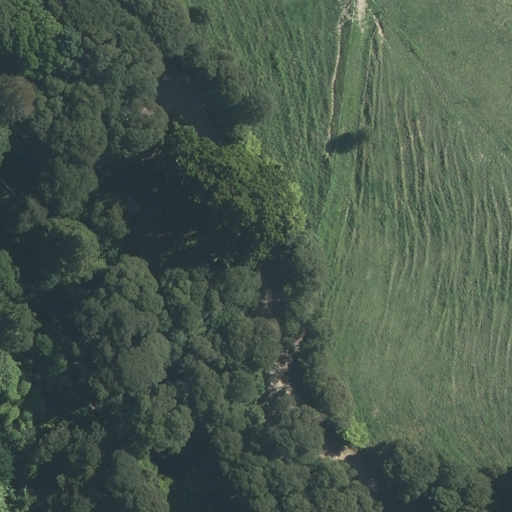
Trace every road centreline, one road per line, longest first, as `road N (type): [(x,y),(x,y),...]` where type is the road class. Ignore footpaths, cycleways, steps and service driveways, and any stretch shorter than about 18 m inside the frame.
road 1 (track): [(419,511),(324,446),(308,428),(297,393),(359,54),(376,0)]
road 2 (track): [(300,365),(271,338),(229,157),(167,68),(79,0)]
